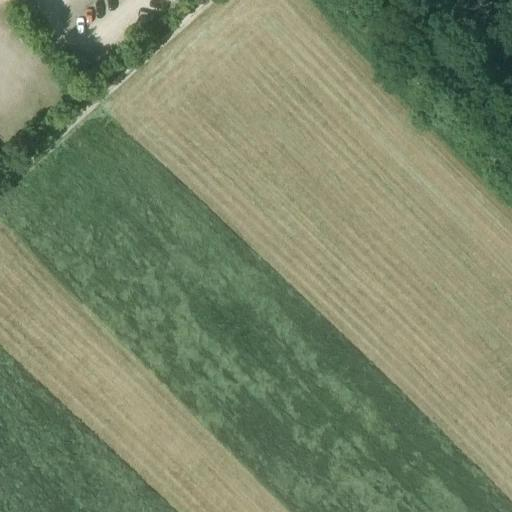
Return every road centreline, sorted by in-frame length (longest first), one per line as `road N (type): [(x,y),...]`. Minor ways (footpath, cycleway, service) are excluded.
road 1 (track): [(0,187),(216,0)]
road 2 (track): [(511,175),(332,0)]
